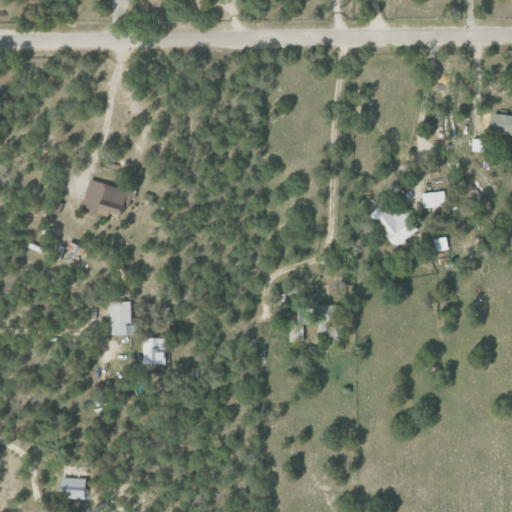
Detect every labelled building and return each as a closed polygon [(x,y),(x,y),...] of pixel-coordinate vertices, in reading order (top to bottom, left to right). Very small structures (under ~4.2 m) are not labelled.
[(511,134),(511,115),(490,114),(489,134),(511,134)] [(470,152),(486,151),(486,139),(470,139),(470,152)] [(116,214),(119,205),(127,207),(132,193),(89,179),(80,207),(105,215),(107,211),(116,214)] [(422,208),(446,206),(444,191),(421,193),(422,208)] [(419,228),(401,208),(396,213),(384,200),(368,216),(398,248),(419,228)] [(435,251),(448,250),(446,237),(434,238),(435,251)] [(84,248),(60,241),(56,255),(80,262),(84,248)] [(108,335),(135,334),(135,325),(130,325),(130,301),(108,302),(108,335)] [(342,305),(316,306),(317,335),(343,333),(342,305)] [(288,325),(289,342),(304,341),(302,308),(295,308),(296,324),(288,325)] [(165,338),(143,338),(142,364),(165,365),(165,338)] [(83,499),(84,479),(58,478),(57,498),(83,499)]
